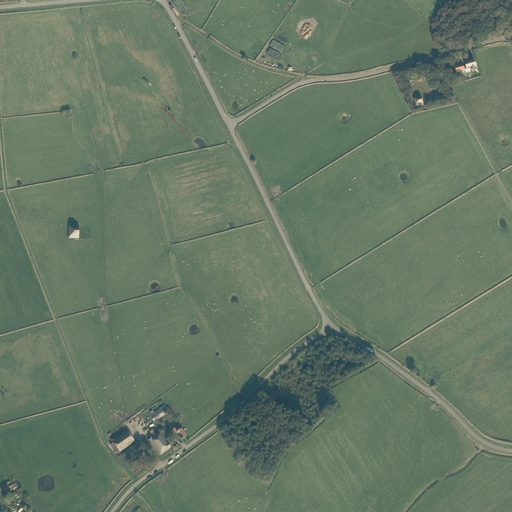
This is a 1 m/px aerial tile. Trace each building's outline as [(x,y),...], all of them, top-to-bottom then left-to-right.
[(463,65),(455,67),(457,73),(464,71),(465,72),(466,73),(467,73),(468,73),(472,72),(477,71),(476,67),(474,61),(466,64),(467,68),(464,68),(463,65)] [(421,97),(413,99),(416,107),(423,106),(421,97)] [(68,226),(68,238),(78,239),(79,226),(68,226)] [(151,414),(150,415),(153,419),(152,420),(154,422),(154,421),(158,426),(162,423),(159,419),(165,415),(163,412),(167,409),(165,405),(153,413),(152,411),(150,413),(151,414)] [(122,425),(115,430),(118,434),(124,429),(122,425)] [(175,429),(173,430),(181,441),(186,436),(181,429),(178,432),(175,429)] [(154,437),(149,441),(160,456),(171,448),(160,433),(156,435),(153,430),(150,432),(154,437)] [(119,451),(120,452),(135,442),(127,431),(112,442),(113,443),(119,451)] [(113,443),(110,445),(115,452),(114,452),(115,454),(119,451),(113,443)]
